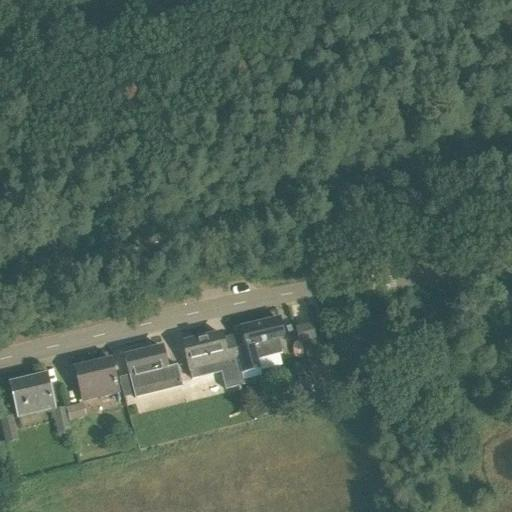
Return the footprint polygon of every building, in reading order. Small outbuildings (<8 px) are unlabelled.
[(265,321),(241,327),(246,346),(236,348),(242,373),(259,369),(255,353),(276,348),(274,340),(284,337),(280,320),(266,324),(265,321)] [(311,326),(297,329),(300,341),(314,337),(311,326)] [(245,385),(242,373),(240,373),(233,349),(236,348),(233,337),(223,339),(222,334),(207,338),(206,335),(183,341),(191,375),(226,366),(229,381),(237,379),(239,386),(245,385)] [(124,355),(129,375),(120,378),(125,398),(134,395),(135,398),(183,387),(177,365),(167,367),(167,366),(163,349),(149,352),(148,350),(124,355)] [(118,392),(110,359),(75,367),(83,401),(118,392)] [(295,409),(314,404),(314,402),(303,363),(284,368),(295,407),(295,409)] [(46,374),(11,383),(19,416),(54,408),(46,374)] [(83,404),(66,408),(69,422),(86,418),(83,404)] [(64,408),(52,411),(58,436),(70,433),(64,408)] [(1,419),(6,444),(18,441),(13,417),(1,419)] [(5,442),(0,443),(0,477),(12,475),(5,442)]
